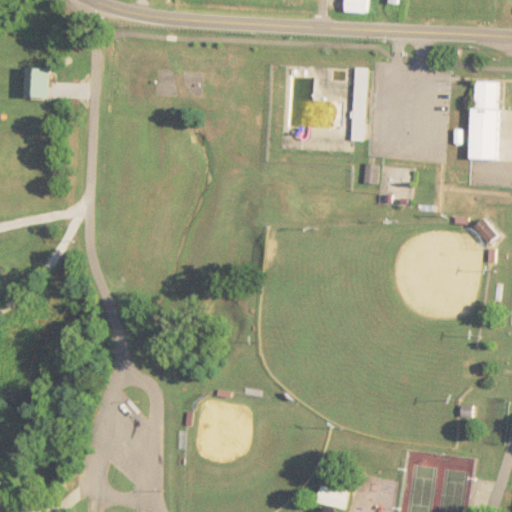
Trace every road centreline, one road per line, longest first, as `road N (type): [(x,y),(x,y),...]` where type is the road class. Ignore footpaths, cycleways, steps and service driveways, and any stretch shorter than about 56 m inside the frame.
road 1 (residential): [(101,4),(94,280),(118,327),(121,374),(144,380),(157,400),(159,511),(508,470),(511,455)]
road 2 (secondary): [(511,36),(192,22),(101,4)]
